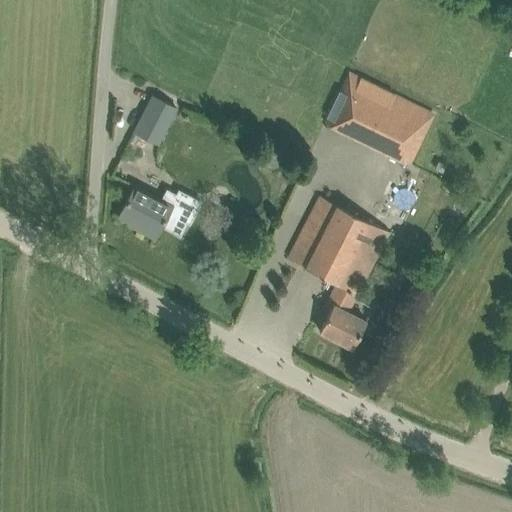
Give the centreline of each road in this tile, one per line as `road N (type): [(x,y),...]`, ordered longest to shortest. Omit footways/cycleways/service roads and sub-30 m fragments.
road 1 (unclassified): [(94,262),(361,408),(511,470)]
road 2 (unclassified): [(94,262),(112,0)]
road 3 (unknown): [(511,299),(469,455)]
